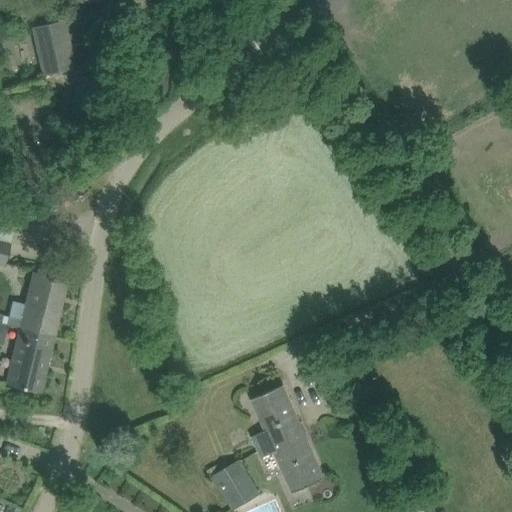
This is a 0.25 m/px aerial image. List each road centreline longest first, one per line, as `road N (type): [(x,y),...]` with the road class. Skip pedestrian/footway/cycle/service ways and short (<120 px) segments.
road 1 (unclassified): [(511,327),(285,25)]
road 2 (residential): [(51,511),(81,414),(101,224)]
road 3 (unclassified): [(101,224),(130,156),(164,116),(285,25)]
